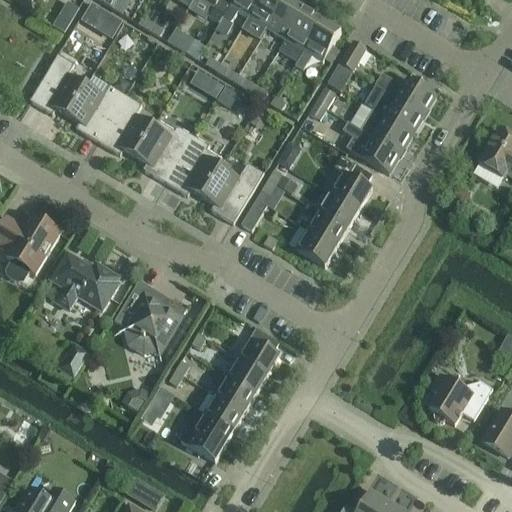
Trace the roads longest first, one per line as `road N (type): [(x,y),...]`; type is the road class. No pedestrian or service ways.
road 1 (residential): [(342,340),(415,219),(413,194),(483,77)]
road 2 (residential): [(221,267),(138,240),(0,156)]
road 3 (residential): [(483,77),(349,0)]
road 4 (residential): [(342,340),(221,267)]
road 5 (residential): [(511,502),(403,439),(395,453)]
road 6 (residential): [(238,511),(306,400)]
